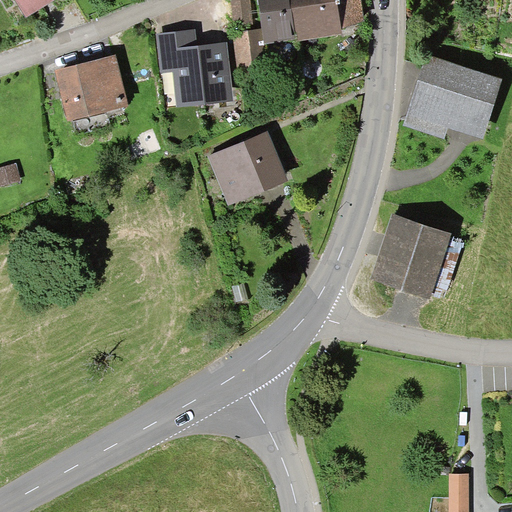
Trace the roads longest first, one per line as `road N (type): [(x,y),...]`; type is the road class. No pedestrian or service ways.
road 1 (tertiary): [(385,0),(367,170),(339,256),(310,312)]
road 2 (tertiary): [(234,376),(0,506)]
road 3 (residential): [(511,352),(460,349),(310,312)]
road 4 (residential): [(168,0),(0,64)]
road 5 (tertiary): [(297,511),(280,450),(234,376)]
